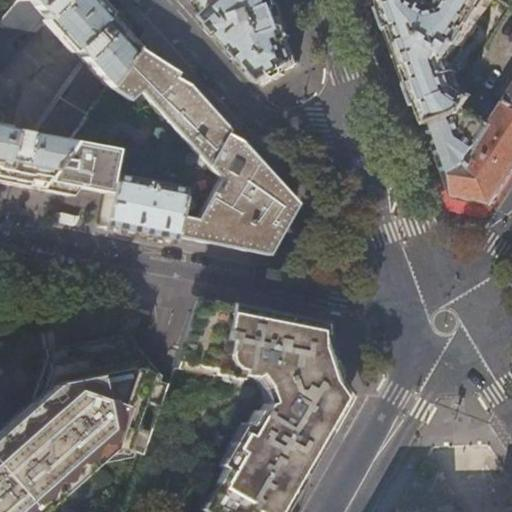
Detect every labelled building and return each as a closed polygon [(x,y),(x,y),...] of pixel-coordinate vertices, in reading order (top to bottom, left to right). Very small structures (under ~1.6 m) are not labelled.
[(0,181),(2,182),(35,189),(69,142),(106,88),(134,47),(91,0),(17,0),(17,1),(0,20),(0,181)] [(205,19),(266,85),(300,65),(275,0),(228,0),(231,1),(233,6),(228,10),(222,4),(205,19)] [(456,65),(497,0),(445,0),(444,3),(438,5),(431,0),(382,0),(402,52),(429,127),(465,114),(476,96),(464,89),(456,65)] [(277,230),(295,206),(266,175),(263,171),(259,174),(250,165),(254,161),(238,144),(224,135),(226,132),(215,119),(187,88),(173,79),(174,75),(134,48),(106,88),(125,100),(135,91),(169,128),(194,155),(215,179),(188,218),(170,215),(166,235),(222,246),(261,254),(277,230)] [(511,178),(511,105),(509,104),(483,86),(476,96),(465,114),(429,127),(447,173),(456,198),(467,199),(472,200),(479,202),(495,207),(511,178)] [(107,156),(108,150),(69,142),(35,189),(48,191),(55,183),(73,186),(104,192),(107,174),(109,157),(107,156)] [(165,240),(175,188),(107,174),(104,192),(99,227),(128,233),(165,240)] [(73,186),(55,183),(48,191),(67,195),(73,186)] [(317,448),(346,397),(340,390),(331,371),(324,353),(322,335),(321,322),(276,313),(212,300),(195,297),(173,362),(210,370),(210,374),(238,380),(239,376),(250,378),(254,375),(263,387),(269,402),(264,404),(260,412),(255,409),(214,482),(220,485),(207,507),(215,511),(279,511),(309,460),(307,460),(311,454),(312,456),(317,448)] [(122,336),(101,341),(49,351),(50,358),(34,405),(0,434),(0,511),(95,511),(116,494),(126,497),(165,385),(157,382),(140,362),(123,344),(123,340),(122,336)]
